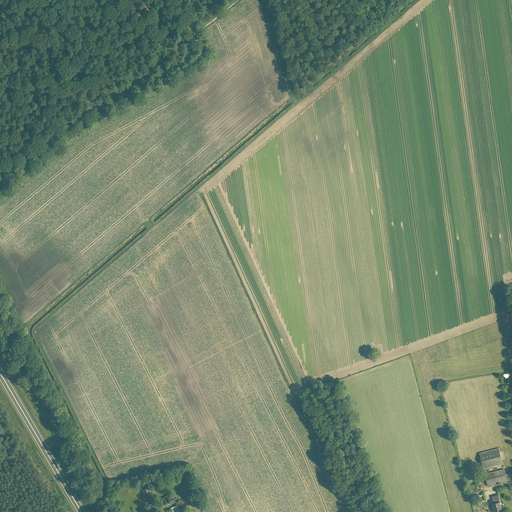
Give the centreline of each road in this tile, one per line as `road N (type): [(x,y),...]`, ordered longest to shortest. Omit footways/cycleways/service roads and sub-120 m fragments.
road 1 (track): [(231,0),(100,107)]
road 2 (trunk): [(81,511),(0,372)]
